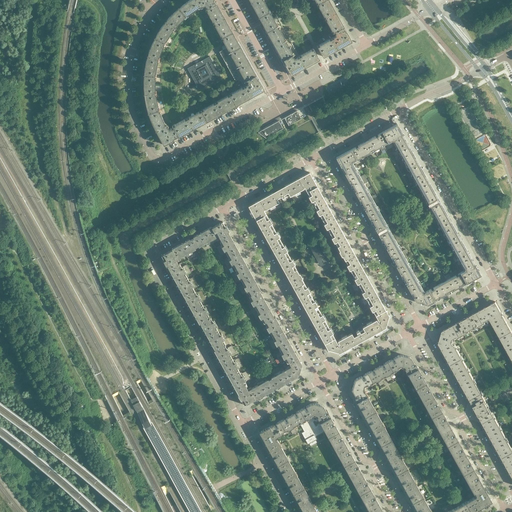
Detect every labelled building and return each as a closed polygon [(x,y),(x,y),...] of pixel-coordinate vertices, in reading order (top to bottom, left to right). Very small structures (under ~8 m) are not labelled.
[(198,7),(199,6),(200,8),(195,0),(189,0),(186,2),(183,4),(178,8),(186,17),(185,16),(187,15),(188,15),(190,13),(195,10),(198,8),(198,7)] [(269,10),(266,4),(263,0),(256,0),(251,3),(259,18),(270,12),(269,11),(269,12),(268,10),(269,10)] [(336,12),(332,6),(328,0),(324,0),(317,4),(317,5),(318,4),(319,6),(318,6),(320,10),(324,17),(325,16),(326,18),(325,18),(325,19),(336,12)] [(224,18),(216,3),(216,4),(208,8),(205,9),(206,10),(207,9),(208,11),(207,12),(212,22),(213,22),(214,23),(213,24),(224,18)] [(182,21),(184,18),(185,16),(186,17),(178,8),(174,12),(171,14),(169,17),(165,22),(174,29),(173,28),(174,27),(175,27),(178,25),(182,21)] [(299,56),(277,18),(274,19),(273,18),(271,13),(270,14),(269,12),(270,12),(259,18),(262,24),(283,61),(283,60),(286,64),(285,65),(290,75),(305,67),(299,56)] [(343,25),(336,12),(325,19),(326,18),(327,20),(326,20),(332,31),(332,30),(343,25)] [(232,32),(224,18),(213,24),(214,24),(215,24),(215,25),(214,26),(220,36),(221,36),(222,37),(221,38),(232,32)] [(171,34),(173,31),(172,30),(173,29),(174,29),(165,22),(161,27),(158,32),(154,38),(165,43),(164,43),(165,41),(166,41),(167,38),(171,34)] [(351,40),(346,31),(345,32),(343,28),(344,27),(343,25),(332,30),(333,32),(332,32),(333,33),(336,32),(336,33),(335,34),(336,36),(333,37),(334,38),(332,39),(331,38),(337,49),(352,41),(351,40)] [(236,38),(232,32),(221,38),(222,39),(222,38),(223,40),(222,40),(225,44),(226,46),(222,48),(223,49),(219,52),(235,81),(239,79),(254,71),(236,38)] [(160,54),(162,49),(164,45),(163,45),(164,43),(165,44),(165,43),(154,38),(151,44),(149,50),(147,56),(158,59),(159,59),(158,59),(158,57),(159,57),(160,54)] [(337,49),(331,38),(331,39),(330,40),(329,39),(319,45),(319,46),(317,47),(323,57),(337,49)] [(319,59),(317,55),(314,49),(312,50),(311,49),(306,52),(301,55),(301,56),(299,57),(299,56),(305,67),(319,59)] [(156,70),(157,65),(158,61),(157,61),(157,59),(158,59),(147,56),(146,62),(145,65),(144,75),(155,76),(155,75),(154,75),(154,74),(156,74),(156,70)] [(219,73),(215,65),(210,56),(200,62),(200,61),(197,63),(187,69),(199,90),(218,79),(221,77),(219,73)] [(264,89),(258,79),(258,80),(255,76),(256,75),(254,71),(239,79),(244,87),(250,98),(264,90),(264,89)] [(155,87),(155,84),(155,82),(155,78),(154,78),(154,76),(155,76),(144,75),(143,81),(143,88),(144,94),(156,93),(154,93),(154,91),(155,91),(155,87)] [(250,98),(244,87),(243,87),(244,88),(242,89),(242,88),(231,93),(232,94),(230,95),(230,94),(229,94),(235,106),(250,98)] [(157,104),(157,101),(156,98),(156,95),(155,95),(155,93),(156,93),(144,94),(145,100),(146,107),(148,113),(159,109),(158,109),(157,108),(158,107),(157,104)] [(235,106),(229,94),(229,95),(229,96),(228,96),(227,96),(217,101),(217,102),(216,103),(215,102),(221,113),(235,106)] [(324,106),(323,97),(321,98),(321,97),(320,98),(315,101),(314,101),(319,109),(324,106)] [(319,109),(314,101),(309,104),(308,104),(308,105),(312,112),(319,109)] [(221,113),(215,102),(215,103),(214,104),(213,103),(203,109),(203,110),(202,111),(201,110),(207,121),(221,113)] [(163,120),(162,118),(161,115),(160,112),(159,112),(158,110),(159,110),(159,109),(148,113),(150,119),(151,122),(153,125),(155,130),(165,125),(164,124),(165,123),(163,120)] [(207,121),(201,110),(200,110),(201,111),(199,112),(199,111),(194,114),(193,113),(192,113),(191,113),(191,114),(191,115),(188,117),(189,118),(187,119),(187,118),(186,118),(193,129),(199,125),(207,121)] [(301,119),(297,111),(297,110),(296,111),(291,114),(290,114),(295,122),(301,119)] [(295,122),(290,114),(290,115),(285,118),(285,117),(284,118),(288,125),(295,122)] [(193,129),(186,118),(187,119),(185,120),(185,119),(174,125),(175,126),(173,127),(173,126),(172,126),(173,129),(178,136),(178,137),(193,129)] [(283,129),(281,125),(279,121),(279,120),(278,121),(273,124),(272,124),(277,132),(283,129)] [(178,136),(173,129),(172,130),(171,128),(169,129),(168,127),(167,127),(166,125),(167,125),(166,124),(165,125),(155,130),(159,138),(160,138),(163,145),(174,140),(173,139),(178,136)] [(277,132),(272,124),(272,125),(267,127),(266,128),(261,131),(261,130),(260,131),(258,132),(266,138),(277,132)] [(408,144),(397,124),(386,130),(392,140),(394,143),(395,146),(397,150),(408,144)] [(387,148),(385,144),(392,140),(386,130),(346,152),(352,162),(359,159),(361,162),(367,159),(365,155),(370,152),(379,147),(381,151),(387,148)] [(418,162),(408,144),(397,150),(401,157),(398,159),(402,165),(405,163),(407,168),(418,162)] [(354,165),(352,162),(346,152),(336,158),(347,178),(358,172),(355,168),(354,165)] [(428,180),(418,162),(407,168),(410,173),(407,174),(410,181),(413,179),(417,186),(428,180)] [(317,186),(309,172),(298,178),(304,188),(304,187),(305,188),(307,192),(317,186)] [(368,190),(364,183),(368,181),(364,174),(360,177),(358,172),(347,178),(357,196),(368,190)] [(304,189),(304,188),(298,178),(284,186),(285,187),(289,195),(290,196),(304,189)] [(450,219),(439,201),(439,199),(428,180),(417,186),(421,193),(418,195),(421,201),(425,199),(426,202),(427,204),(436,199),(437,200),(438,202),(429,207),(431,211),(428,213),(432,220),(435,218),(439,225),(450,219)] [(277,199),(281,196),(283,200),(286,199),(285,197),(289,195),(285,187),(284,186),(259,200),(265,210),(279,202),(277,199)] [(325,200),(317,186),(307,192),(315,206),(325,200)] [(375,203),(379,201),(375,194),(371,197),(368,190),(357,196),(367,214),(378,208),(375,203)] [(264,210),(265,210),(259,200),(248,206),(256,220),(266,214),(264,211),(264,210)] [(333,214),(329,208),(325,200),(315,206),(322,220),(333,214)] [(397,242),(400,240),(397,233),(393,235),(389,229),(388,227),(384,219),(388,217),(384,210),(380,212),(378,208),(367,214),(377,232),(386,227),(387,228),(387,230),(378,235),(388,253),(399,247),(397,242)] [(274,228),(270,221),(266,214),(256,220),(264,234),(274,228)] [(340,228),(333,214),(322,220),(330,234),(340,228)] [(453,222),(460,236),(462,235),(467,243),(468,243),(455,217),(452,219),(453,221),(453,222)] [(459,237),(450,219),(439,225),(443,232),(439,233),(441,236),(443,240),(446,238),(449,243),(459,237)] [(228,231),(229,231),(226,226),(225,226),(222,221),(212,227),(211,226),(207,229),(213,239),(219,236),(221,241),(230,235),(228,231)] [(282,242),(277,235),(274,228),(264,234),(271,248),(282,242)] [(348,242),(340,228),(330,234),(338,248),(348,242)] [(212,247),(209,242),(213,239),(207,229),(193,237),(193,238),(190,239),(190,238),(175,247),(181,257),(185,255),(188,260),(195,256),(195,255),(194,252),(194,250),(195,249),(195,248),(198,246),(199,247),(200,247),(202,247),(204,250),(205,250),(212,247)] [(230,235),(221,241),(219,241),(221,245),(216,248),(220,255),(221,255),(224,253),(227,254),(227,255),(238,249),(230,235)] [(469,255),(459,237),(449,243),(451,247),(448,249),(451,255),(455,254),(459,261),(469,255)] [(289,256),(285,248),(282,242),(271,248),(279,262),(289,256)] [(363,268),(355,254),(352,249),(348,242),(338,248),(342,255),(352,274),(363,268)] [(328,261),(319,246),(317,243),(310,247),(319,261),(321,265),(328,261)] [(176,260),(181,257),(175,247),(171,249),(172,250),(161,255),(164,260),(163,261),(166,266),(167,265),(169,269),(178,264),(176,260)] [(409,265),(405,258),(409,256),(405,249),(401,251),(399,247),(388,253),(398,271),(409,265)] [(245,262),(238,249),(227,255),(227,256),(227,258),(224,260),(224,261),(228,268),(229,268),(232,267),(234,267),(234,268),(245,262)] [(481,275),(469,255),(459,261),(461,265),(462,267),(465,271),(470,281),(481,275)] [(297,270),(292,262),(289,256),(279,262),(287,276),(297,270)] [(253,276),(245,262),(234,268),(235,269),(234,272),(231,273),(231,274),(235,282),(236,282),(239,280),(242,281),(242,282),(253,276)] [(187,274),(190,272),(190,271),(187,264),(181,267),(179,263),(178,264),(169,269),(176,283),(187,277),(187,276),(187,274)] [(416,278),(420,276),(417,269),(413,271),(409,265),(398,271),(408,288),(419,282),(416,278)] [(370,282),(363,268),(352,274),(360,288),(370,282)] [(312,296),(304,282),(302,279),(297,270),(287,276),(292,286),(301,302),(312,296)] [(430,303),(470,281),(465,271),(463,272),(462,271),(458,274),(455,270),(449,274),(451,278),(442,282),(437,285),(435,281),(428,285),(431,289),(426,291),(426,292),(425,293),(430,303)] [(260,290),(253,276),(242,282),(242,283),(242,285),(239,287),(239,288),(242,295),(247,292),(249,295),(250,295),(259,290),(260,290)] [(195,287),(198,286),(198,285),(194,277),(193,277),(190,279),(187,278),(187,277),(176,283),(184,296),(194,291),(194,290),(195,287)] [(378,296),(372,285),(370,282),(360,288),(368,302),(378,296)] [(430,303),(425,293),(419,282),(408,288),(415,301),(427,305),(430,303)] [(274,317),(268,306),(266,302),(259,290),(250,295),(249,295),(249,296),(251,300),(249,300),(253,307),(254,306),(255,308),(258,312),(256,313),(260,320),(261,319),(264,323),(265,323),(264,322),(274,317)] [(202,301),(205,299),(205,298),(204,295),(201,291),(200,291),(197,292),(195,292),(194,291),(184,296),(191,310),(202,304),(201,303),(202,301)] [(319,310),(315,303),(312,296),(301,302),(309,316),(319,310)] [(386,310),(378,296),(368,302),(376,316),(386,310)] [(505,319),(501,312),(495,301),(488,305),(489,307),(496,319),(491,322),(493,326),(505,319)] [(207,314),(212,311),(209,304),(208,304),(205,306),(202,305),(202,304),(191,310),(199,324),(200,323),(209,318),(209,317),(207,314)] [(496,319),(489,307),(488,305),(476,312),(482,323),(490,319),(491,322),(496,319)] [(327,324),(323,317),(319,310),(309,316),(317,330),(327,324)] [(386,326),(388,317),(389,317),(386,310),(376,316),(379,322),(378,322),(376,320),(376,319),(362,327),(363,329),(368,337),(386,327),(386,326)] [(480,324),(482,323),(476,312),(453,325),(459,336),(461,334),(462,336),(464,334),(465,336),(470,332),(469,331),(473,329),(474,331),(479,327),(479,326),(481,325),(480,324)] [(283,330),(275,316),(274,317),(264,322),(265,323),(266,326),(261,329),(265,336),(266,336),(269,334),(271,335),(272,336),(283,330)] [(218,330),(216,328),(218,327),(214,320),(212,321),(210,317),(209,317),(209,318),(200,323),(207,336),(214,350),(215,350),(224,344),(224,345),(225,344),(223,340),(225,340),(221,333),(219,333),(218,330)] [(511,331),(509,326),(505,319),(493,326),(500,337),(511,331)] [(335,338),(330,331),(327,324),(317,330),(325,344),(335,338)] [(459,336),(453,325),(442,331),(440,337),(452,340),(452,339),(454,338),(459,336)] [(339,354),(364,340),(368,337),(363,329),(359,331),(358,329),(355,331),(357,335),(353,337),(351,333),(337,341),(339,344),(338,344),(335,338),(325,344),(328,350),(329,350),(338,353),(339,354)] [(290,343),(286,337),(283,330),(272,336),(272,337),(272,339),(269,341),(268,342),(272,349),(274,349),(276,348),(279,348),(279,349),(290,343)] [(511,345),(511,331),(500,337),(506,349),(511,345)] [(455,347),(452,342),(451,342),(452,340),(440,337),(438,343),(444,353),(455,347)] [(297,357),(290,343),(279,349),(280,350),(279,352),(276,354),(276,355),(280,362),(285,359),(287,363),(288,362),(297,357)] [(232,355),(235,353),(235,352),(231,345),(226,348),(224,345),(224,344),(215,350),(214,350),(221,364),(232,358),(231,357),(232,355)] [(462,358),(460,353),(457,348),(456,349),(455,347),(444,353),(450,364),(462,358)] [(415,365),(411,359),(409,358),(409,357),(401,355),(401,356),(399,355),(397,356),(403,367),(404,367),(405,369),(407,374),(418,368),(416,364),(415,365)] [(403,367),(397,356),(393,358),(394,359),(392,360),(392,359),(388,361),(394,372),(399,369),(398,367),(400,366),(403,367)] [(298,376),(301,365),(301,364),(297,357),(288,362),(291,366),(285,369),(291,380),(298,376)] [(239,368),(242,367),(243,365),(239,358),(238,358),(235,360),(232,359),(232,358),(221,364),(229,377),(239,371),(239,368)] [(468,370),(465,363),(462,358),(450,364),(457,376),(468,370)] [(388,375),(394,372),(388,361),(383,364),(384,365),(382,366),(381,364),(373,369),(374,370),(372,371),(371,370),(367,373),(373,383),(378,380),(379,382),(378,382),(380,386),(384,383),(382,378),(385,377),(387,381),(392,379),(390,375),(389,376),(388,375)] [(277,388),(291,380),(285,369),(281,372),(278,367),(271,370),(271,371),(273,374),(272,377),(271,377),(271,378),(268,380),(268,379),(266,380),(264,379),(262,376),(261,376),(255,380),(258,385),(253,387),(259,398),(274,390),(273,389),(276,387),(277,388)] [(426,383),(423,378),(422,375),(421,376),(420,374),(421,373),(418,368),(407,374),(415,389),(426,383)] [(475,381),(472,377),(468,370),(457,376),(463,388),(475,381)] [(245,382),(250,379),(246,372),(245,371),(242,373),(240,372),(239,371),(229,377),(236,391),(245,386),(247,385),(245,382)] [(373,383),(367,373),(363,375),(363,376),(362,377),(361,376),(357,378),(363,389),(364,386),(367,384),(368,386),(373,383)] [(364,392),(363,390),(363,389),(357,378),(356,379),(355,381),(354,381),(352,389),(353,389),(352,391),(356,398),(355,398),(357,402),(367,396),(365,391),(364,392)] [(481,393),(477,386),(475,381),(463,388),(469,399),(481,393)] [(434,397),(431,392),(430,390),(429,390),(428,388),(429,388),(426,383),(415,389),(423,403),(434,397)] [(259,398),(253,387),(248,390),(245,386),(236,391),(244,405),(255,399),(255,400),(259,398)] [(493,411),(490,405),(489,406),(488,405),(487,403),(488,402),(485,396),(484,397),(481,393),(469,399),(476,411),(482,423),(494,416),(492,412),(493,411)] [(375,411),(373,406),(367,396),(357,402),(360,407),(361,407),(362,408),(361,409),(365,417),(375,411)] [(442,411),(439,406),(438,404),(437,404),(436,404),(436,403),(437,402),(434,397),(423,403),(431,417),(442,411)] [(127,404),(132,412),(137,409),(142,406),(139,400),(138,399),(134,402),(131,403),(130,402),(127,404)] [(327,413),(327,412),(323,406),(312,403),(310,404),(320,422),(330,417),(328,413),(327,413)] [(325,431),(320,422),(310,404),(300,409),(306,420),(310,428),(304,431),(301,433),(308,444),(312,442),(313,442),(313,441),(317,439),(315,436),(325,431)] [(310,428),(306,420),(300,409),(279,421),(285,432),(290,429),(291,430),(290,431),(292,434),(297,432),(294,427),(300,424),(304,431),(310,428)] [(383,425),(381,420),(375,411),(365,417),(368,422),(369,421),(370,423),(369,423),(373,431),(383,425)] [(454,433),(451,428),(450,426),(446,418),(445,419),(444,417),(445,416),(442,411),(431,417),(435,424),(430,427),(433,432),(438,429),(440,434),(435,436),(435,437),(438,442),(443,439),(447,446),(458,440),(455,435),(454,435),(453,433),(454,433)] [(501,428),(498,423),(494,416),(482,423),(489,434),(501,428)] [(338,431),(336,426),(334,424),(333,424),(332,422),(333,422),(330,417),(320,422),(325,431),(328,437),(338,431)] [(285,432),(279,421),(275,423),(276,424),(274,425),(274,424),(270,426),(275,436),(277,435),(278,436),(285,432)] [(391,439),(389,434),(383,425),(373,431),(375,436),(376,435),(377,437),(376,438),(378,440),(381,445),(391,439)] [(275,438),(276,437),(275,436),(270,426),(259,432),(265,443),(269,450),(280,445),(277,440),(276,440),(275,438)] [(507,439),(503,432),(501,428),(489,434),(495,446),(507,439)] [(346,445),(344,440),(342,438),(341,439),(340,437),(341,436),(338,431),(328,437),(336,451),(346,445)] [(408,458),(406,453),(405,453),(400,456),(398,451),(403,449),(400,443),(395,446),(391,439),(381,445),(383,450),(384,450),(385,451),(384,452),(387,457),(388,459),(393,467),(394,466),(395,468),(394,469),(396,474),(407,468),(403,461),(408,458)] [(511,451),(511,448),(511,446),(507,439),(495,446),(502,458),(511,451)] [(465,454),(463,449),(462,450),(461,448),(462,447),(458,440),(447,446),(455,460),(465,454)] [(288,459),(285,454),(280,445),(269,450),(272,456),(273,455),(274,457),(273,458),(277,465),(288,459)] [(354,460),(351,455),(350,452),(349,453),(348,451),(349,450),(346,445),(336,451),(343,465),(344,466),(354,460)] [(511,451),(502,458),(508,469),(511,466),(511,451)] [(473,468),(471,463),(470,464),(468,462),(470,461),(465,454),(455,460),(463,474),(473,468)] [(472,458),(469,460),(484,485),(486,484),(480,473),(481,473),(472,458)] [(296,473),(293,469),(288,459),(277,465),(280,470),(281,469),(282,471),(281,472),(285,479),(296,473)] [(366,481),(363,476),(362,474),(358,467),(357,467),(357,466),(356,465),(357,465),(354,460),(344,466),(343,465),(338,468),(338,470),(340,473),(339,474),(341,474),(341,475),(341,476),(342,477),(344,480),(345,481),(350,478),(351,480),(353,482),(351,483),(354,488),(356,487),(359,494),(370,488),(367,483),(366,484),(365,482),(366,481)] [(415,482),(410,472),(407,468),(396,474),(400,481),(402,481),(403,482),(401,483),(404,488),(415,482)] [(481,483),(479,478),(478,478),(476,476),(477,476),(473,468),(463,474),(471,489),(481,483)] [(304,488),(298,478),(296,473),(285,479),(288,484),(289,484),(290,486),(289,486),(293,494),(304,488)] [(423,496),(417,487),(415,482),(404,488),(408,495),(409,495),(410,497),(409,497),(412,502),(423,496)] [(492,501),(486,491),(481,483),(471,489),(473,494),(474,493),(476,495),(475,496),(481,507),(492,501)] [(321,506),(318,501),(313,504),(312,502),(310,500),(315,497),(313,492),(308,495),(304,488),(293,494),(296,499),(297,498),(298,499),(297,500),(300,506),(301,508),(302,510),(303,511),(317,511),(316,509),(321,506)] [(378,502),(375,498),(374,498),(373,496),(374,496),(370,488),(359,494),(367,508),(378,502)] [(428,511),(431,511),(425,501),(423,496),(412,502),(416,510),(417,509),(418,511),(417,511),(428,511)] [(472,511),(481,507),(475,496),(465,502),(471,511),(472,511)] [(471,511),(465,502),(460,505),(459,503),(460,503),(458,499),(454,502),(457,507),(453,508),(451,503),(446,506),(448,509),(449,509),(450,510),(446,511),(471,511)] [(383,511),(382,511),(381,511),(381,510),(382,510),(378,502),(367,508),(369,511),(383,511)]
